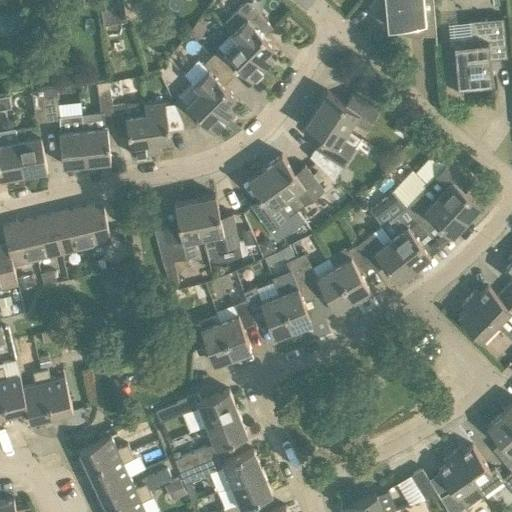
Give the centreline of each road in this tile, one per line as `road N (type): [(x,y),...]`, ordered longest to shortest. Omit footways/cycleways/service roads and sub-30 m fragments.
road 1 (residential): [(0,207),(224,160),(272,124),(333,24)]
road 2 (residential): [(306,490),(417,435),(471,393),(473,369),(418,301)]
road 3 (residential): [(306,490),(258,386),(262,376),(418,301)]
road 4 (unclassified): [(511,182),(333,24)]
road 5 (residential): [(418,301),(511,204)]
